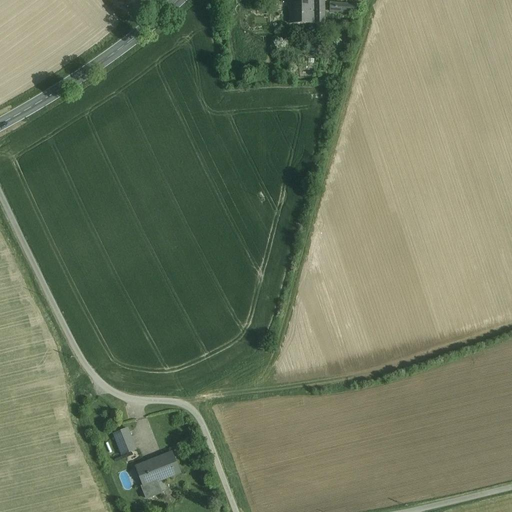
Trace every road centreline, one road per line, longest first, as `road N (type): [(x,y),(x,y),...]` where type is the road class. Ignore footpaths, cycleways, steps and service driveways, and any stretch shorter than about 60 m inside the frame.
road 1 (unclassified): [(237,511),(196,412),(112,390),(85,364),(0,193)]
road 2 (secondary): [(178,0),(116,52),(0,125)]
